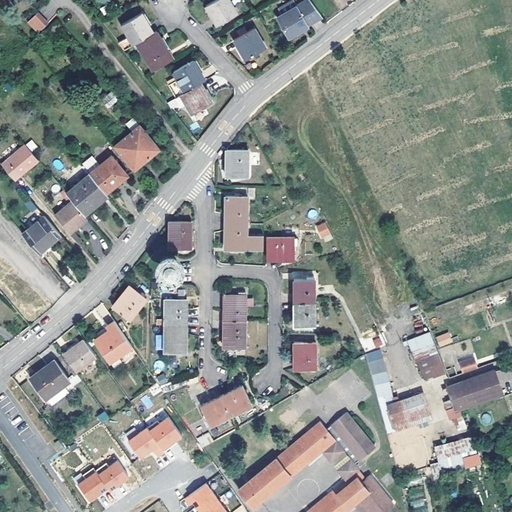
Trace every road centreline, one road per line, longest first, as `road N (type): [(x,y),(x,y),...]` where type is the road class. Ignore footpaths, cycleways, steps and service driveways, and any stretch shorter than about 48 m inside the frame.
road 1 (residential): [(0,371),(94,294),(191,171)]
road 2 (residential): [(205,274),(271,281),(269,388)]
road 3 (residential): [(253,96),(378,0)]
road 4 (residential): [(253,96),(168,5),(175,0)]
